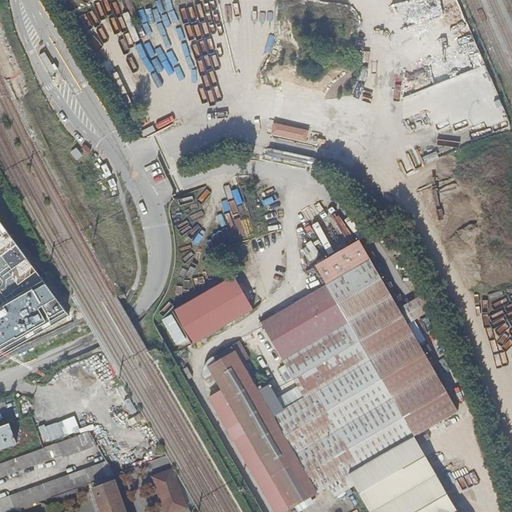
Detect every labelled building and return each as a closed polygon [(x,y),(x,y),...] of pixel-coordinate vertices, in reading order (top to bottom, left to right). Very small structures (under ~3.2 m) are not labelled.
[(45,52),(40,55),(52,78),(60,73),(54,64),(52,65),(45,52)] [(493,87),(479,92),(483,104),(497,99),(493,87)] [(71,152),(77,160),(82,156),(76,148),(71,152)] [(0,356),(74,314),(44,274),(21,243),(0,215),(0,356)] [(333,499),(342,494),(354,486),(368,511),(460,511),(429,458),(417,438),(434,428),(459,412),(408,324),(398,306),(360,238),(313,266),(325,285),(263,325),(299,385),(281,397),(271,385),(261,390),(239,350),(210,366),(224,389),(293,508),(315,494),(327,488),(333,499)] [(235,276),(172,309),(190,344),(253,310),(235,276)] [(421,292),(398,306),(408,324),(431,311),(421,292)] [(285,511),(293,508),(224,389),(210,398),(275,511),(285,511)] [(45,443),(69,434),(63,419),(39,428),(45,443)] [(0,449),(16,444),(9,424),(0,427),(0,449)] [(88,433),(79,436),(57,444),(62,456),(62,458),(96,446),(88,433)] [(43,449),(36,451),(0,463),(0,478),(62,456),(57,444),(56,444),(43,449)] [(114,476),(115,476),(105,460),(11,497),(16,511),(54,497),(77,489),(92,484),(114,476)] [(174,470),(170,463),(151,470),(154,478),(174,470)] [(174,470),(154,478),(166,511),(179,511),(187,509),(174,470)] [(126,511),(114,476),(92,484),(102,511),(126,511)] [(80,496),(77,489),(54,497),(56,505),(80,496)]
